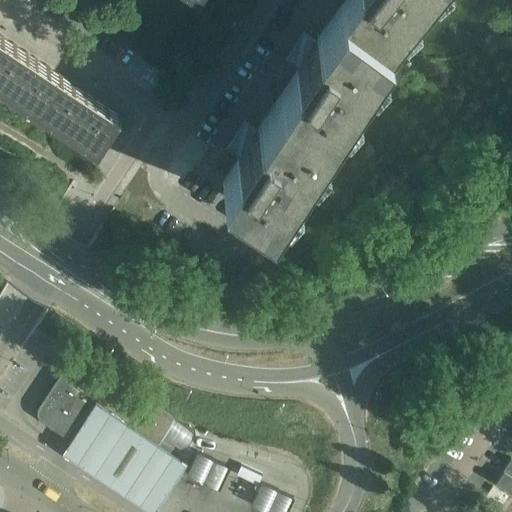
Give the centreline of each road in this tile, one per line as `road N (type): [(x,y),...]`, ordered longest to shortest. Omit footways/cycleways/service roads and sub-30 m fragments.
road 1 (residential): [(267,0),(183,122),(0,2)]
road 2 (secondary): [(266,337),(207,331),(159,315),(0,205)]
road 3 (secondary): [(0,245),(158,354),(254,382)]
road 4 (secondary): [(511,222),(345,307),(266,337)]
road 5 (secondary): [(355,422),(369,374),(442,333),(449,320)]
road 6 (secondary): [(254,382),(322,397),(356,452)]
road 7 (secondary): [(339,366),(437,318),(449,320)]
